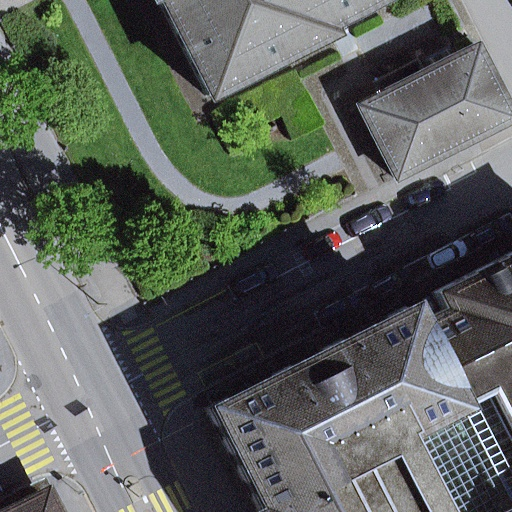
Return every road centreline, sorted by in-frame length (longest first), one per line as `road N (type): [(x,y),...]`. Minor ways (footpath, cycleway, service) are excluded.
road 1 (residential): [(81,403),(511,183)]
road 2 (primary): [(0,244),(81,403)]
road 3 (primary): [(81,403),(138,511)]
